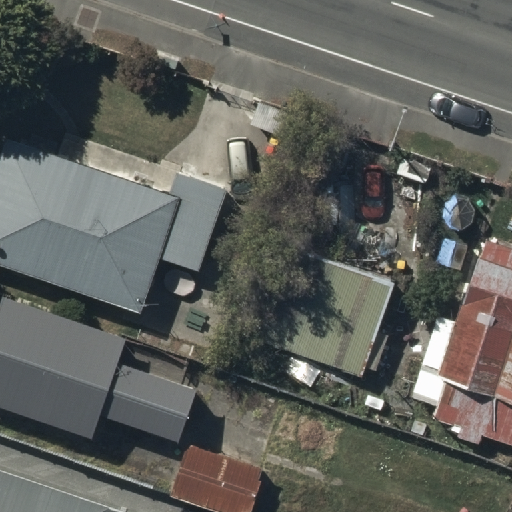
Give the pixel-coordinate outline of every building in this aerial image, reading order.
[(172,199),(8,144),(0,166),(0,269),(144,318),(162,264),(200,276),(227,194),(179,178),(172,199)] [(511,251),(487,242),(485,242),(458,325),(436,318),(409,400),(437,410),(433,423),(452,429),(449,436),(479,449),(484,437),(511,449),(511,251)] [(246,339),(250,341),(364,380),(367,372),(376,375),(389,339),(376,335),(392,292),(279,249),(246,339)] [(4,300),(3,305),(0,303),(0,412),(94,446),(103,423),(180,449),(199,392),(120,365),(128,342),(4,300)] [(252,511),(266,472),(189,446),(171,501),(205,511),(252,511)] [(114,511),(0,473),(0,511),(114,511)]
